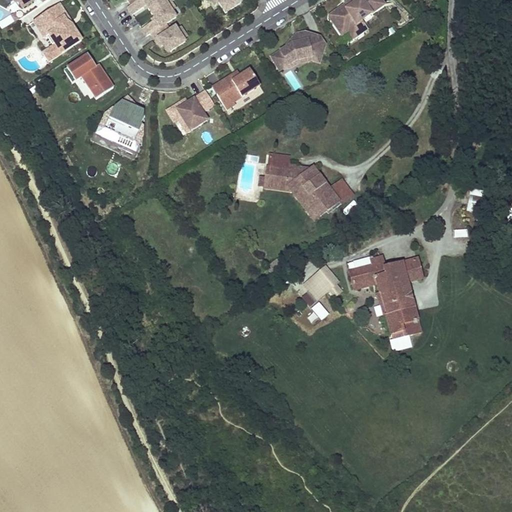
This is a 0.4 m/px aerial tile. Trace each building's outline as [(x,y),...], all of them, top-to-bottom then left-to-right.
[(19,0),(19,3),(22,9),(33,1),(35,0),(41,0),(43,4),(48,0),(19,0)] [(139,0),(131,6),(127,8),(132,16),(143,9),(146,7),(148,9),(151,14),(166,4),(163,0),(139,0)] [(215,0),(218,4),(220,6),(222,5),(226,11),(238,4),(235,0),(215,0)] [(331,16),(331,19),(341,35),(348,30),(351,34),(362,26),(359,22),(370,15),(368,11),(381,2),(378,0),(356,0),(358,2),(353,6),(347,10),(344,5),(339,9),(340,10),(331,16)] [(177,11),(170,1),(166,4),(173,14),(177,11)] [(350,1),(344,5),(347,10),(353,6),(350,1)] [(370,15),(383,6),(381,2),(368,11),(370,15)] [(142,30),(146,37),(151,34),(165,25),(176,18),(173,14),(166,4),(151,14),(154,18),(155,21),(152,23),(142,30)] [(60,5),(35,21),(46,38),(48,36),(55,46),(50,49),(56,58),(81,41),(72,27),(68,30),(65,26),(66,25),(66,24),(67,23),(66,22),(64,19),(67,17),(60,5)] [(20,19),(16,13),(12,15),(16,22),(20,19)] [(71,22),(67,17),(64,19),(66,22),(67,23),(66,24),(66,25),(65,26),(68,30),(72,27),(73,26),(71,22)] [(35,21),(33,23),(43,39),(46,38),(35,21)] [(165,25),(151,34),(155,41),(158,39),(162,46),(163,46),(165,44),(170,51),(170,52),(185,43),(183,40),(176,30),(175,28),(169,31),(165,25)] [(362,26),(351,34),(354,39),(365,31),(362,26)] [(187,38),(181,27),(176,30),(183,40),(187,38)] [(285,49),(271,58),(280,71),(295,61),(311,58),(320,60),(324,46),(319,39),(308,35),(307,37),(298,39),(299,43),(292,45),(285,49)] [(50,49),(42,54),(48,63),(56,58),(50,49)] [(88,56),(64,72),(72,84),(75,82),(81,78),(91,93),(96,100),(113,89),(98,66),(96,68),(92,63),(88,56)] [(225,90),(217,96),(226,111),(235,105),(233,103),(259,87),(250,71),(240,77),(236,79),(233,75),(230,77),(220,83),(225,90)] [(81,78),(75,82),(85,97),(91,93),(81,78)] [(220,83),(212,88),(217,96),(225,90),(220,83)] [(178,105),(167,112),(174,123),(177,121),(181,118),(190,132),(207,121),(202,113),(214,106),(205,92),(189,103),(184,106),(182,103),(178,105)] [(134,154),(149,114),(117,102),(106,130),(99,127),(95,140),(134,154)] [(181,118),(177,121),(186,135),(190,132),(181,118)] [(289,158),(269,155),(267,169),(288,171),(288,165),(289,158)] [(320,218),(339,203),(328,189),(313,169),(306,174),(300,173),(296,167),(288,165),(288,171),(267,169),(266,180),(265,185),(288,188),(291,193),(311,219),(317,215),(320,218)] [(266,180),(260,178),(260,187),(265,188),(265,190),(291,193),(288,188),(265,185),(266,180)] [(351,195),(340,180),(328,189),(339,203),(351,195)] [(468,212),(486,214),(488,200),(470,197),(468,212)] [(454,231),(454,240),(467,240),(468,232),(454,231)] [(372,267),(350,273),(354,289),(376,283),(379,293),(381,293),(387,314),(384,314),(390,334),(402,331),(403,336),(419,331),(407,282),(422,278),(417,259),(385,268),(381,257),(370,260),(372,267)] [(328,287),(318,275),(311,281),(321,293),(328,287)] [(379,293),(376,294),(381,315),(384,314),(387,314),(381,293),(379,293)] [(319,304),(311,310),(322,323),(329,316),(319,304)] [(403,336),(402,331),(390,334),(391,339),(403,336)]
